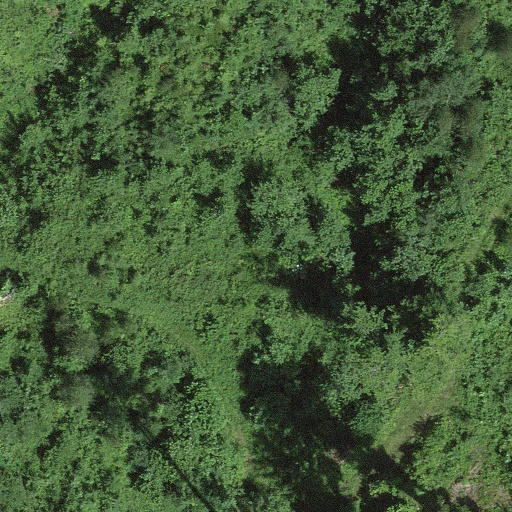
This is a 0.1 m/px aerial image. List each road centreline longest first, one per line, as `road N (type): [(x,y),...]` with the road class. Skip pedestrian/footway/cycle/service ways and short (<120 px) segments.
road 1 (track): [(324,511),(270,465),(182,324),(0,263)]
road 2 (track): [(511,213),(479,266),(447,388),(325,511)]
